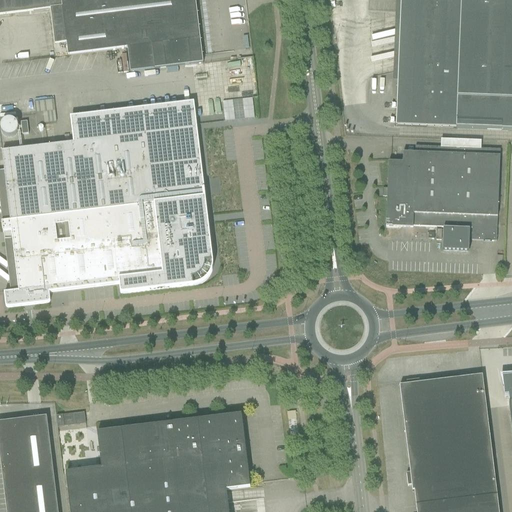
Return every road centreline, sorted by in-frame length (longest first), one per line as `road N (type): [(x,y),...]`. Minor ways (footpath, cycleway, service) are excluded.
road 1 (secondary): [(63,353),(102,360),(308,340)]
road 2 (secondary): [(307,319),(63,353)]
road 3 (secondary): [(328,237),(300,0)]
road 4 (secondary): [(372,338),(511,319)]
road 5 (secondary): [(511,303),(372,315)]
